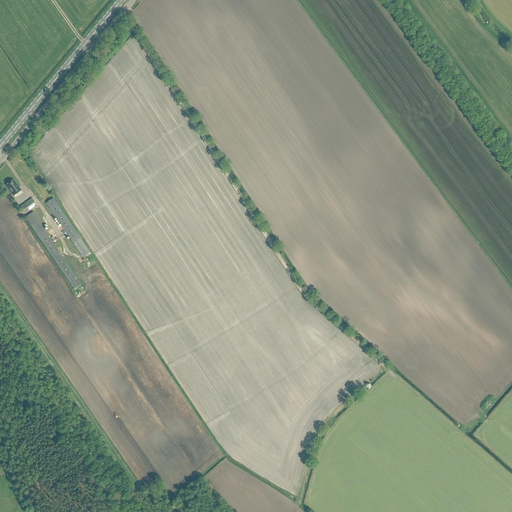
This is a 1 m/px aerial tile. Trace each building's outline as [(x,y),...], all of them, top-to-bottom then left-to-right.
[(13,180),(7,184),(11,190),(10,190),(15,198),(18,196),(23,193),(18,185),(17,186),(13,180)] [(32,198),(25,203),(20,207),(25,214),(35,207),(36,208),(38,207),(32,198)] [(90,252),(81,239),(53,198),(46,203),(83,257),(90,252)] [(25,217),(74,290),(81,285),(45,232),(46,231),(33,212),(25,217)] [(88,255),(86,258),(85,257),(83,261),(92,265),(94,262),(91,260),(93,257),(88,255)]
